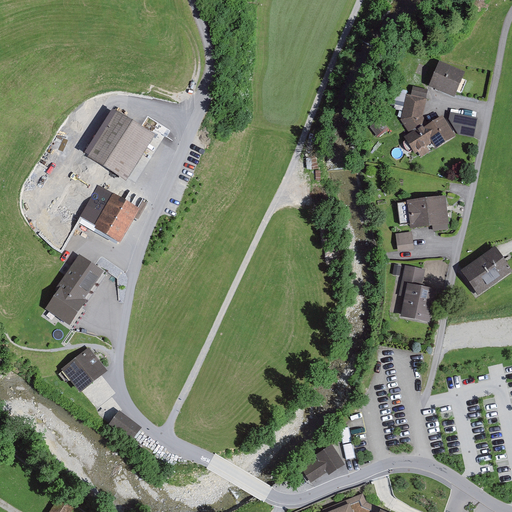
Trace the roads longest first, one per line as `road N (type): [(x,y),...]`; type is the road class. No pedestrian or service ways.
road 1 (track): [(163,438),(303,141),(358,0)]
road 2 (unclassified): [(511,13),(424,404),(413,412),(425,465)]
road 3 (residential): [(425,465),(402,462),(285,500),(129,413),(118,358)]
road 4 (residential): [(191,0),(210,54),(208,77),(135,256),(118,358)]
